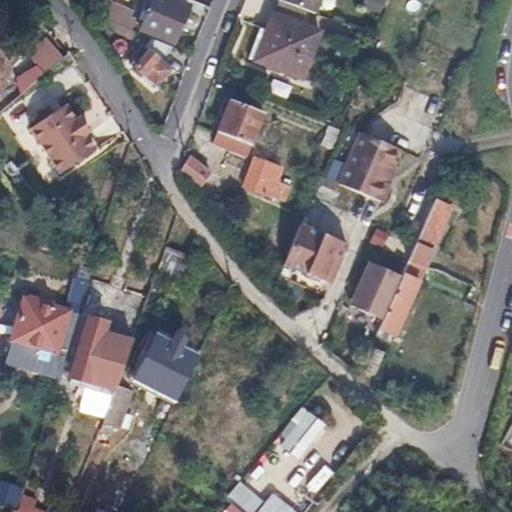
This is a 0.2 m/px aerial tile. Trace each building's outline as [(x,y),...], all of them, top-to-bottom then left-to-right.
[(186,8),(166,0),(153,0),(141,32),(171,44),(186,8)] [(273,0),(273,1),(313,16),(319,0),(273,0)] [(109,13),(106,21),(130,32),(133,24),(109,13)] [(318,32),(272,15),(253,61),(300,80),(318,32)] [(106,21),(102,31),(132,44),(136,34),(130,32),(106,21)] [(17,73),(24,82),(63,55),(46,32),(25,47),(35,60),(17,73)] [(149,40),(132,62),(137,66),(130,74),(139,81),(141,77),(156,88),(168,72),(159,65),(172,49),(149,40)] [(261,114),(230,102),(214,143),(246,156),(261,114)] [(63,108),(33,130),(67,177),(97,155),(87,142),(91,139),(78,120),(74,123),(63,108)] [(403,137),(365,122),(345,172),(387,190),(395,170),(389,168),(403,137)] [(185,157),(177,174),(203,191),(209,176),(185,157)] [(247,171),(253,173),(248,187),(271,196),(277,182),(267,179),(272,164),(253,157),(247,171)] [(433,196),(428,208),(400,273),(394,286),(381,316),(376,327),(394,335),(418,280),(416,279),(441,221),(449,203),(433,196)] [(354,201),(351,213),(375,218),(377,206),(354,201)] [(353,232),(305,213),(289,253),(335,272),(353,232)] [(394,286),(400,273),(375,262),(368,259),(349,302),(381,316),(394,286)] [(119,297),(129,300),(126,309),(136,312),(142,293),(122,287),(119,297)] [(28,299),(22,298),(9,344),(3,363),(56,379),(75,315),(39,303),(40,299),(30,296),(28,299)] [(65,378),(76,382),(75,387),(108,398),(110,392),(112,386),(70,372),(87,318),(85,317),(65,378)] [(103,323),(87,318),(70,372),(112,386),(120,366),(128,342),(100,334),(103,323)] [(182,363),(151,348),(140,373),(171,387),(182,363)] [(133,371),(120,366),(112,386),(110,392),(116,395),(119,388),(128,392),(133,380),(135,376),(133,371)] [(298,457),(326,421),(301,402),(273,439),(298,457)] [(511,422),(499,447),(511,454),(511,422)] [(249,477),(260,485),(274,469),(263,460),(249,477)] [(214,511),(254,511),(256,510),(258,511),(300,511),(270,489),(262,499),(238,481),(214,511)]
